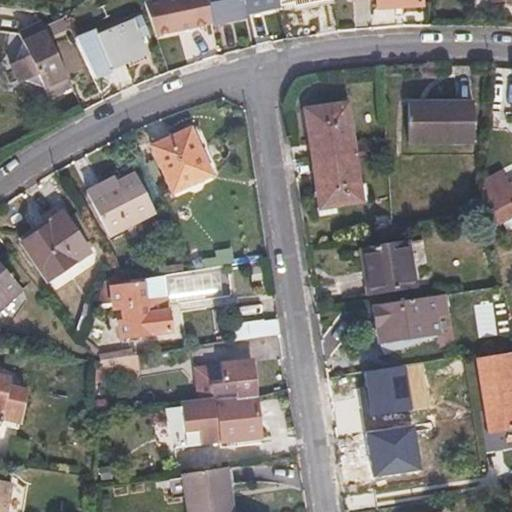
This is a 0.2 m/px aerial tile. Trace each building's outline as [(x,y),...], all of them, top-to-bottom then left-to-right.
[(188,0),(192,13),(181,16),(187,35),(239,20),(233,0),(188,0)] [(379,0),(380,8),(419,5),(418,0),(379,0)] [(46,27),(50,36),(64,29),(60,20),(46,27)] [(98,30),(75,39),(77,44),(99,85),(118,77),(115,69),(143,56),(137,40),(145,37),(139,23),(101,36),(98,30)] [(72,87),(42,24),(19,35),(23,44),(17,63),(11,65),(20,84),(31,79),(43,83),(50,98),(72,87)] [(413,111),(415,145),(473,142),(471,101),(440,103),(440,110),(413,111)] [(345,106),(304,111),(311,160),(353,155),(388,151),(387,140),(351,145),(345,106)] [(153,143),(174,189),(212,172),(191,127),(153,143)] [(353,155),(311,160),(319,207),(312,207),(313,218),(336,214),(334,205),(365,201),(363,184),(357,185),(354,165),(389,160),(388,151),(353,155)] [(481,197),(481,200),(480,213),(479,220),(511,201),(511,183),(508,185),(501,175),(483,184),(481,197)] [(97,217),(115,249),(159,224),(138,188),(119,198),(122,204),(97,217)] [(117,194),(92,207),(97,217),(122,204),(119,198),(117,194)] [(449,210),(451,224),(457,223),(479,220),(481,200),(481,197),(472,202),(472,207),(449,210)] [(511,201),(479,220),(486,231),(511,216),(511,201)] [(48,229),(24,245),(49,283),(91,256),(57,208),(41,217),(48,229)] [(95,236),(81,213),(74,217),(88,240),(95,236)] [(360,251),(366,294),(407,288),(400,245),(360,251)] [(0,313),(26,294),(0,259),(0,313)] [(260,266),(247,268),(250,283),(262,281),(260,266)] [(131,338),(177,330),(174,311),(169,281),(176,280),(175,275),(141,280),(141,285),(123,288),(126,308),(119,309),(122,324),(129,324),(131,338)] [(110,290),(113,310),(119,309),(126,308),(123,288),(110,290)] [(440,295),(369,306),(378,359),(432,336),(430,322),(444,315),(440,295)] [(260,323),(263,339),(279,337),(277,321),(260,323)] [(232,327),(234,344),(263,339),(260,323),(232,327)] [(477,364),(486,418),(511,414),(511,373),(510,374),(508,358),(477,364)] [(221,370),(223,386),(212,388),(214,402),(236,400),(237,405),(255,403),(250,366),(221,370)] [(5,377),(0,376),(0,426),(14,430),(22,390),(3,386),(5,377)] [(214,402),(180,406),(183,423),(169,426),(174,455),(223,448),(242,446),(261,443),(255,403),(237,405),(236,400),(214,402)] [(511,414),(486,418),(488,433),(511,428),(511,414)] [(112,430),(94,430),(93,449),(112,449),(112,430)] [(242,446),(223,448),(223,454),(242,452),(242,446)] [(182,477),(187,511),(230,511),(225,470),(182,477)] [(0,511),(4,511),(10,483),(0,481),(0,511)]
